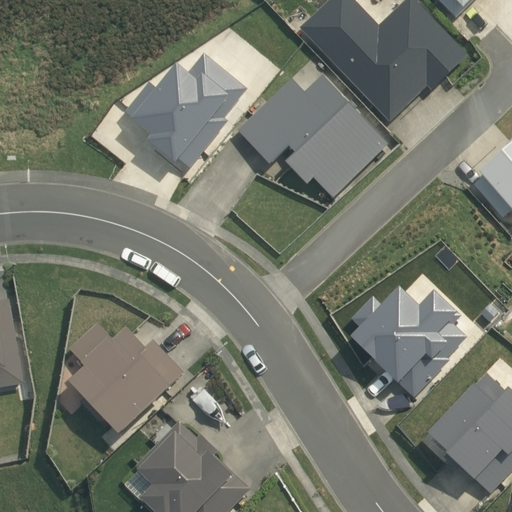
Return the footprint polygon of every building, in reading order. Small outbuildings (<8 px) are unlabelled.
[(353,0),(335,0),(302,31),(392,125),(430,89),(434,93),(470,58),(414,0),(411,0),(382,29),(353,0)] [(437,0),(458,21),(467,12),(469,13),(482,0),(437,0)] [(307,96),(295,82),(241,133),(273,168),(293,150),(299,156),(289,165),(309,186),(316,180),(334,199),(390,146),(325,79),(307,96)] [(511,144),(479,174),(482,177),(473,186),(503,219),(511,211),(511,144)] [(0,389),(28,384),(12,299),(0,301),(0,389)] [(179,386),(176,383),(187,372),(158,340),(152,345),(136,327),(122,341),(118,337),(117,338),(103,323),(75,348),(93,368),(78,381),(127,434),(179,386)] [(232,511),(253,490),(240,476),(241,475),(219,454),(222,451),(205,435),(202,438),(185,421),(141,467),(161,485),(148,498),(163,511),(232,511)] [(468,462),(450,475),(462,491),(480,478),(468,462)]
